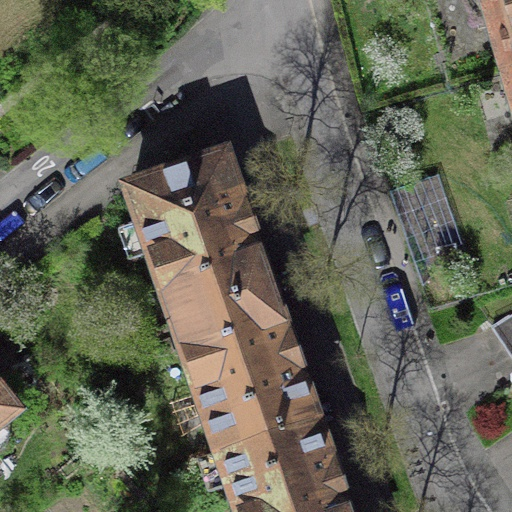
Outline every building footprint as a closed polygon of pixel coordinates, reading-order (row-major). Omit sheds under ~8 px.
[(0,0),(0,102),(30,78),(107,17),(94,0),(0,0)] [(511,0),(491,0),(511,72),(511,0)] [(176,323),(269,290),(246,224),(224,159),(130,191),(176,323)] [(291,355),(269,290),(176,323),(220,452),(313,420),(291,355)] [(511,314),(491,328),(511,359),(511,379),(511,380),(511,381),(511,314)] [(0,424),(14,413),(0,394),(0,424)] [(313,420),(220,452),(240,511),(345,511),(336,484),(313,420)]
